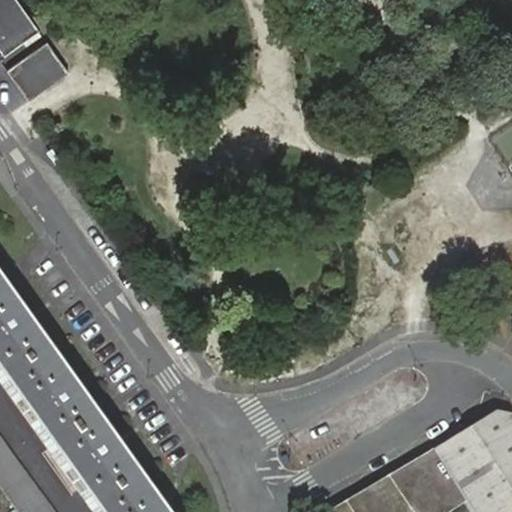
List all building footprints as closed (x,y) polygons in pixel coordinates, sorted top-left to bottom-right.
[(0,0),(0,49),(34,25),(16,0),(0,0)] [(47,45),(7,74),(29,104),(69,76),(47,45)] [(160,511),(0,285),(0,382),(92,511),(160,511)] [(494,411),(431,450),(464,503),(469,511),(511,511),(511,418),(509,414),(494,411)] [(0,489),(16,511),(51,511),(0,441),(0,489)] [(431,450),(327,511),(449,511),(464,503),(431,450)]
